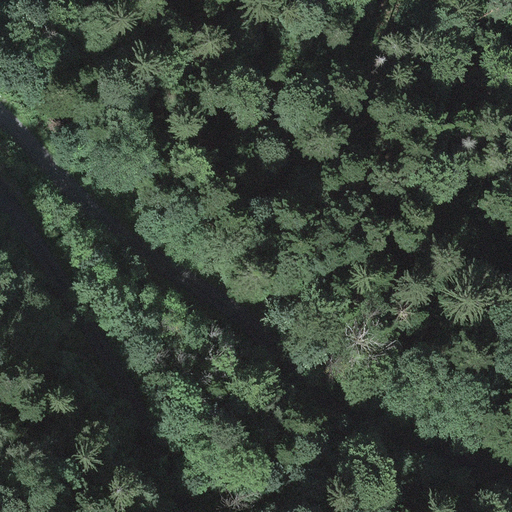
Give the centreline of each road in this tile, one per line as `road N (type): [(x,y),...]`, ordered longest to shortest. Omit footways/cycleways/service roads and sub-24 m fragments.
road 1 (track): [(511,484),(348,408),(122,229),(0,114)]
road 2 (track): [(0,202),(67,295),(191,511)]
